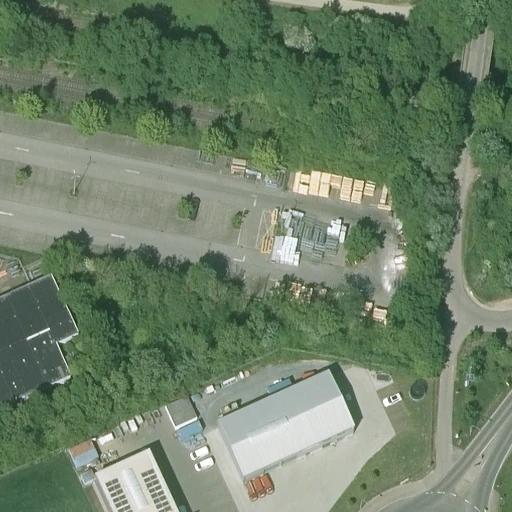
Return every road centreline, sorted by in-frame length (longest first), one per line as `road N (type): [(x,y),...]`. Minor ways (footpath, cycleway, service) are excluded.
road 1 (unclassified): [(449,319),(450,245),(481,0)]
road 2 (unclassified): [(445,491),(449,319)]
road 3 (track): [(275,0),(409,16),(441,0)]
